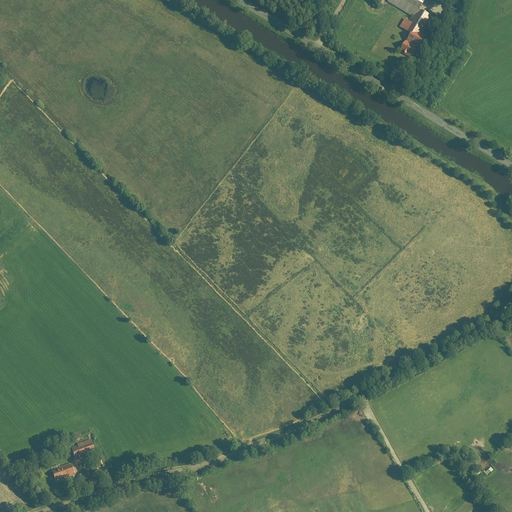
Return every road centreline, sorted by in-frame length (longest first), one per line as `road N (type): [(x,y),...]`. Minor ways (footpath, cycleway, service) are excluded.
road 1 (unclassified): [(511,298),(473,334),(340,407),(254,446),(44,511)]
road 2 (tertiary): [(511,167),(237,0)]
